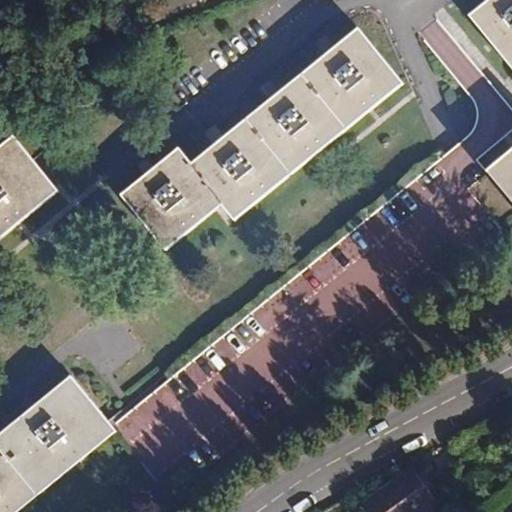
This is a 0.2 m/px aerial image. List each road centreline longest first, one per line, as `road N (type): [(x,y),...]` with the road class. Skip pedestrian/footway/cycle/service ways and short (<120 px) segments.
road 1 (tertiary): [(258,511),(511,368)]
road 2 (residential): [(0,65),(204,0)]
